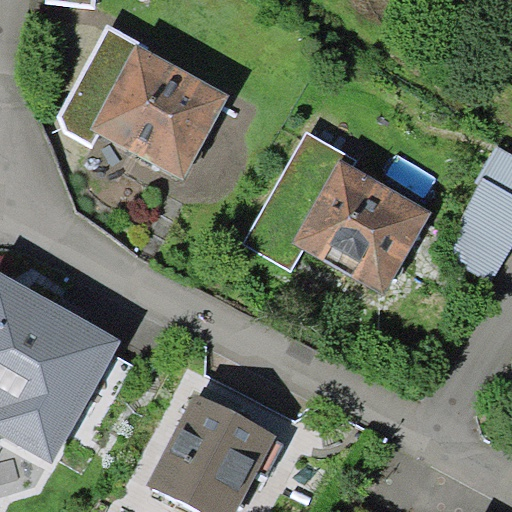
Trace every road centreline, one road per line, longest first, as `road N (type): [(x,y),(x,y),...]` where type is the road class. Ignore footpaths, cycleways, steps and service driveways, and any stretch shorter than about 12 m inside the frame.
road 1 (residential): [(438,438),(143,285),(0,178)]
road 2 (residential): [(511,305),(438,438)]
